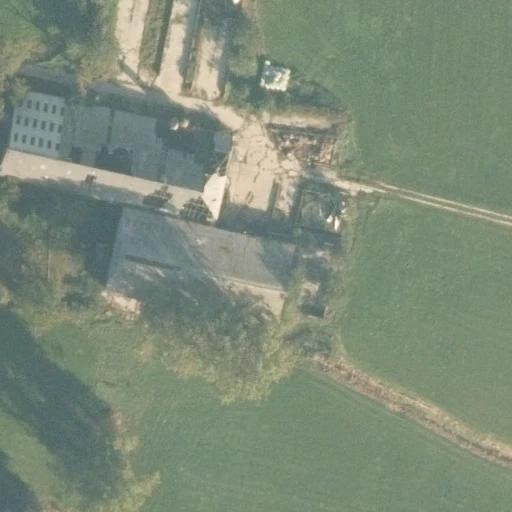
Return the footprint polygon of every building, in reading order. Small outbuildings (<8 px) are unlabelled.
[(142,53),(153,0),(122,0),(112,46),(142,53)] [(181,0),(182,21),(210,21),(209,0),(181,0)] [(11,177),(216,221),(234,135),(17,89),(13,107),(0,104),(0,169),(12,172),(11,177)] [(334,228),(343,196),(310,188),(309,194),(285,188),(274,227),(299,234),(298,239),(341,250),(346,231),(334,228)] [(102,288),(277,326),(296,239),(121,202),(102,288)]
